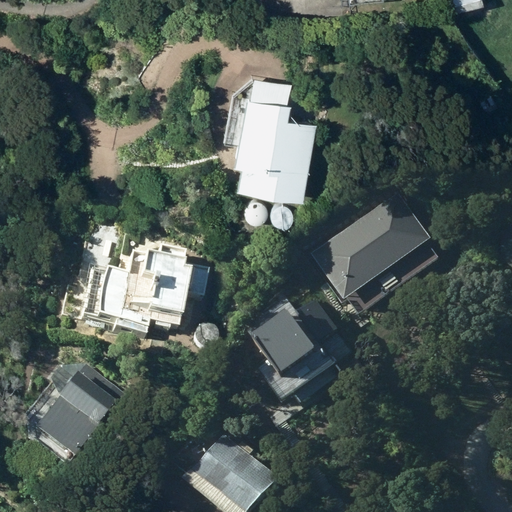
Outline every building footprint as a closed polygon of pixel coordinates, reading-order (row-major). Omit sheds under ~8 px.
[(449,0),(454,13),(488,3),(487,0),(449,0)] [(243,80),(231,147),(239,148),(234,176),(303,188),(316,114),(285,108),(289,89),(286,89),(290,67),(252,60),(248,81),(243,80)] [(321,254),(356,304),(444,242),(409,192),(321,254)] [(508,258),(511,261),(511,217),(505,226),(502,242),(508,258)] [(129,247),(124,270),(102,266),(94,312),(112,316),(110,325),(144,331),(147,317),(176,322),(182,291),(201,294),(206,265),(180,260),(183,246),(157,241),(156,247),(141,245),(141,249),(129,247)] [(462,262),(441,281),(455,296),(476,276),(462,262)] [(343,314),(323,286),(260,330),(280,358),(343,314)] [(32,424),(70,453),(117,389),(79,360),(32,424)] [(185,475),(230,511),(249,511),(279,476),(252,453),(255,449),(210,412),(172,458),(188,471),(185,475)]
